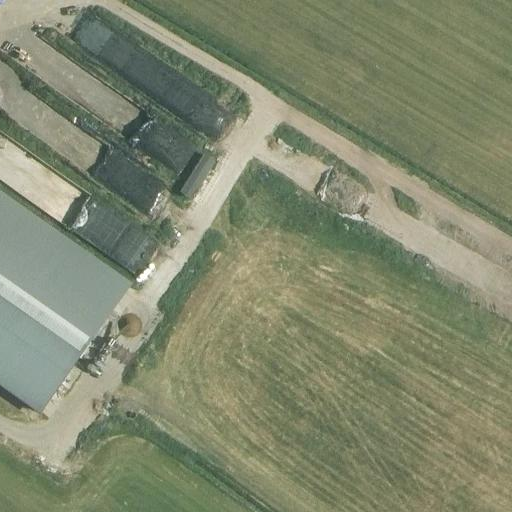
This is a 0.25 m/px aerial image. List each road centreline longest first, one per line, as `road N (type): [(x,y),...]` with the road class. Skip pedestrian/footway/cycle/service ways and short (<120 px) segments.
road 1 (track): [(92,0),(511,247)]
road 2 (track): [(296,511),(88,377)]
